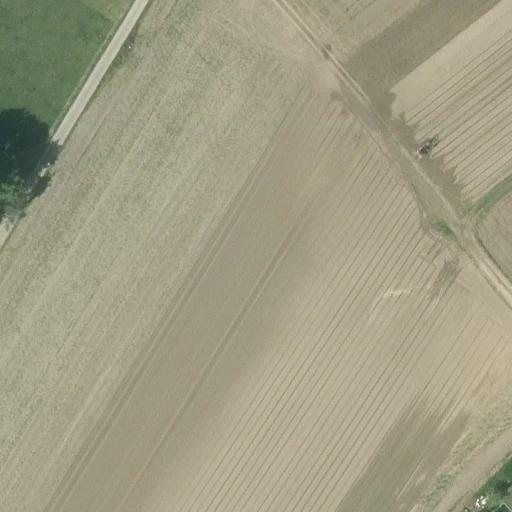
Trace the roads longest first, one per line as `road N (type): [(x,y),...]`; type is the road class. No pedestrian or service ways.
road 1 (track): [(0,237),(143,0)]
road 2 (track): [(511,181),(450,230),(511,301)]
